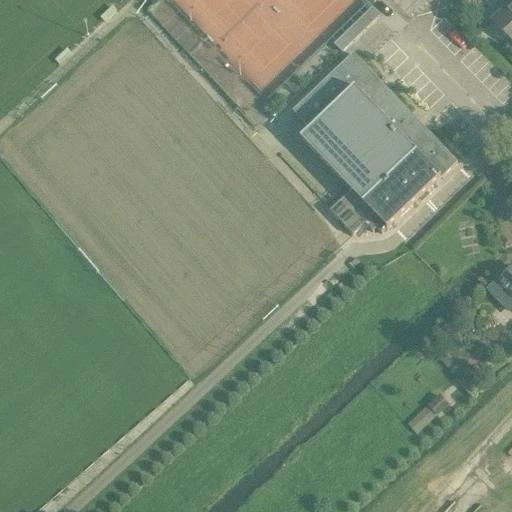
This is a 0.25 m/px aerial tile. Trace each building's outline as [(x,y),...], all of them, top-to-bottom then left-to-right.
[(511,5),(505,10),(509,13),(496,25),(511,41),(511,5)] [(374,8),(335,42),(342,51),(381,17),(374,8)] [(387,232),(458,165),(354,56),(294,113),(312,132),(301,141),(302,142),(303,141),(352,192),(330,213),(354,237),(366,226),(373,234),(377,230),(382,236),(387,232)] [(511,273),(501,285),(499,283),(488,293),(504,308),(507,305),(511,309),(511,273)] [(440,396),(427,408),(437,419),(450,407),(440,396)] [(430,413),(412,430),(417,436),(436,418),(430,413)]
